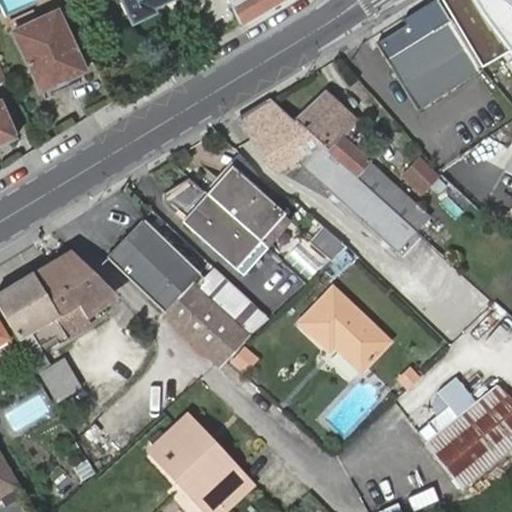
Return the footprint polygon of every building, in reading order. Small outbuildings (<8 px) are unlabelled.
[(121,0),(132,21),(150,13),(148,7),(164,0),(121,0)] [(188,0),(208,45),(281,0),(188,0)] [(511,0),(439,0),(450,19),(478,66),(479,65),(506,48),(511,54),(511,0)] [(14,31),(40,92),(85,71),(58,11),(14,31)] [(478,66),(450,19),(401,49),(407,58),(391,68),(418,112),(481,72),(478,66)] [(407,58),(401,49),(386,60),(391,68),(407,58)] [(324,90),(296,122),(346,167),(364,183),(389,205),(393,209),(415,229),(425,218),(366,164),(367,163),(358,154),(340,138),(356,119),(324,90)] [(0,146),(15,140),(0,102),(0,146)] [(346,167),(296,122),(293,124),(273,104),(242,122),(272,174),(295,160),(368,227),(389,205),(364,183),(346,167)] [(419,156),(403,172),(423,192),(438,175),(419,156)] [(233,170),(210,196),(260,242),(282,215),(233,170)] [(260,242),(210,196),(194,213),(200,218),(191,229),(235,269),(260,242)] [(389,205),(368,227),(395,252),(416,230),(393,209),(389,205)] [(200,218),(194,213),(185,223),(191,229),(200,218)] [(260,242),(267,248),(289,222),(282,215),(260,242)] [(108,259),(167,312),(194,284),(209,297),(218,287),(143,220),(108,259)] [(308,242),(330,262),(343,250),(344,249),(338,244),(320,228),(308,242)] [(421,233),(402,255),(413,265),(432,243),(421,233)] [(243,275),(267,248),(260,242),(235,269),(243,275)] [(330,262),(322,269),(331,278),(351,257),(343,250),(330,262)] [(78,304),(108,286),(68,251),(0,292),(0,313),(16,341),(18,339),(39,377),(52,369),(42,352),(55,345),(56,346),(91,326),(78,304)] [(209,297),(207,299),(248,337),(267,319),(225,279),(218,287),(209,297)] [(167,317),(216,364),(218,365),(248,337),(207,299),(195,287),(167,317)] [(298,325),(327,351),(333,346),(360,372),(387,342),(331,290),(298,325)] [(244,347),(231,361),(243,372),(256,357),(244,347)] [(409,367),(397,377),(405,386),(416,377),(409,367)] [(54,401),(59,398),(66,394),(52,369),(39,377),(54,401)] [(454,375),(434,391),(454,416),(422,441),(460,488),(509,448),(511,445),(511,401),(493,385),(474,400),(454,375)] [(52,403),(59,415),(66,410),(59,398),(54,401),(52,403)] [(188,421),(181,427),(217,466),(224,460),(188,421)] [(152,453),(200,508),(210,499),(221,511),(223,511),(250,487),(224,460),(217,466),(181,427),(152,453)] [(0,502),(21,490),(0,455),(0,502)] [(221,511),(210,499),(200,508),(203,511),(221,511)]
